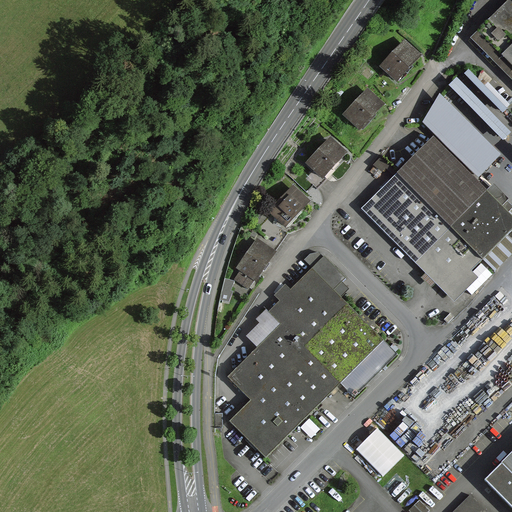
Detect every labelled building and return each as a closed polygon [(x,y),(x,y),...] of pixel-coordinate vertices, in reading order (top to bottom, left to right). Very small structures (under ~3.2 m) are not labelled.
[(511,68),(511,0),(510,0),(477,34),(511,68)] [(422,58),(405,42),(381,68),(398,84),(422,58)] [(460,80),(498,119),(507,110),(469,71),(460,80)] [(449,89),(501,143),(510,134),(458,80),(449,89)] [(385,106),(368,89),(343,115),(361,132),(385,106)] [(439,95),(423,123),(479,178),(499,157),(439,95)] [(348,155),(331,138),(306,163),(322,180),(348,155)] [(451,228),(482,259),(511,229),(511,217),(433,139),(397,175),(451,228)] [(415,264),(451,228),(397,175),(361,211),(415,264)] [(293,186),(268,213),(286,229),(310,203),(293,186)] [(451,228),(415,264),(452,301),(475,279),(469,273),(482,259),(451,228)] [(258,241),(231,277),(246,289),(251,282),(254,284),(276,254),(258,241)] [(304,351),(350,308),(341,299),(349,292),(341,284),(346,280),(324,258),(323,259),(318,254),(311,256),(305,262),(313,269),(289,292),(286,289),(275,299),(279,303),(268,314),(280,327),(304,351)] [(350,308),(304,351),(253,402),(231,423),(265,457),(342,382),(354,394),(394,355),(350,308)] [(229,377),(253,402),(304,351),(280,327),(229,377)] [(402,456),(377,429),(354,450),(379,477),(402,456)] [(511,511),(511,454),(482,485),(510,511),(511,511)] [(486,511),(470,495),(453,511),(486,511)] [(410,510),(412,511),(427,511),(429,509),(419,500),(410,510)]
